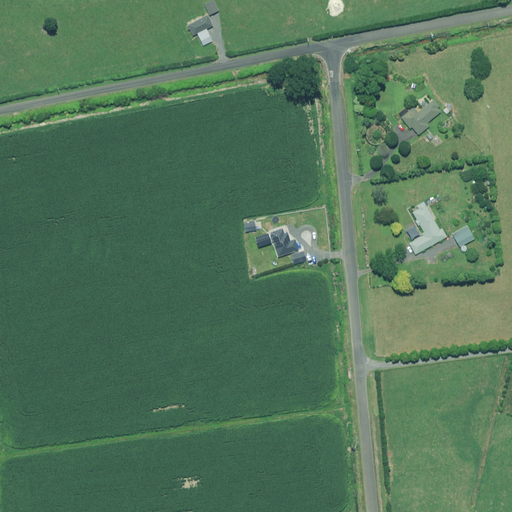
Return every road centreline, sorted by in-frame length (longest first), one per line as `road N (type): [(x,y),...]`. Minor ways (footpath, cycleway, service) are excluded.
road 1 (unclassified): [(382,511),(340,41)]
road 2 (unclassified): [(0,108),(340,41)]
road 3 (unclassified): [(340,41),(511,8)]
